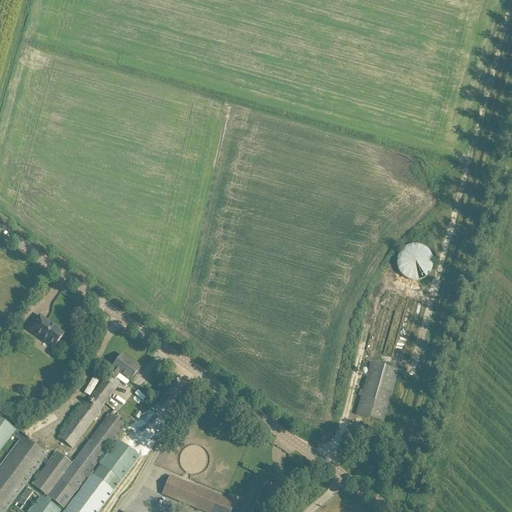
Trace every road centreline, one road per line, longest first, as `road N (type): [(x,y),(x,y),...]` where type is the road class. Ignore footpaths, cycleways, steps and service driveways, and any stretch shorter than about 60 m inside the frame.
road 1 (unclassified): [(392,511),(0,229)]
road 2 (unknown): [(511,70),(390,510)]
